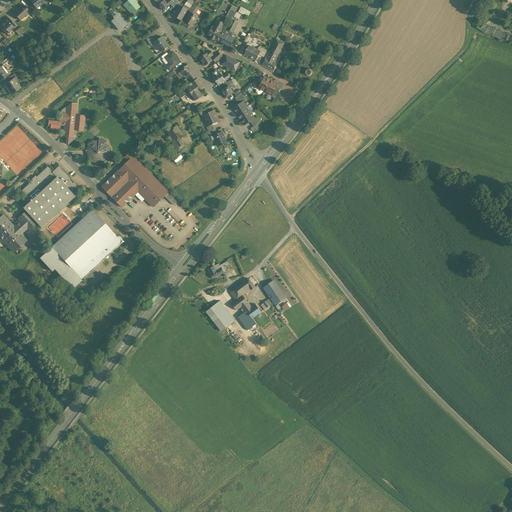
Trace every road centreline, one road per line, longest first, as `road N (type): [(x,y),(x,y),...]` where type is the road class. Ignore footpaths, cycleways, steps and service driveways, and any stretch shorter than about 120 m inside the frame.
road 1 (unclassified): [(511,467),(391,347),(259,169)]
road 2 (track): [(289,217),(464,50),(482,0)]
road 3 (primary): [(259,169),(377,0)]
road 4 (residential): [(165,23),(259,169)]
road 5 (residential): [(134,67),(106,32),(8,105)]
road 6 (residential): [(290,92),(285,81),(165,23)]
road 7 (residential): [(8,105),(95,189)]
